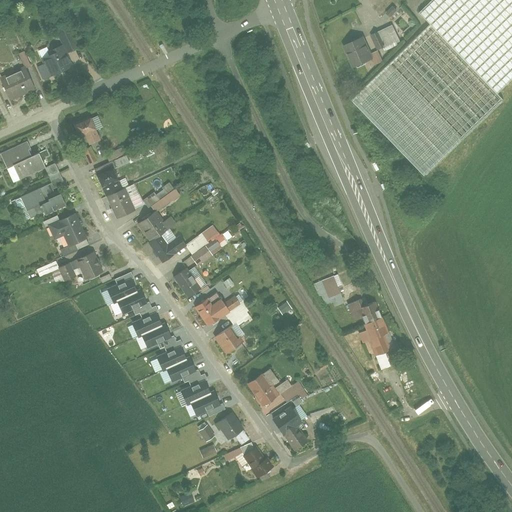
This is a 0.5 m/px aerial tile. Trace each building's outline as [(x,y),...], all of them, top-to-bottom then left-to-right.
[(432,24),(353,99),(425,174),(503,100),(498,95),(511,81),(511,0),(431,0),(419,11),(432,24)] [(393,17),(398,8),(392,5),(388,14),(393,17)] [(394,25),(372,35),(380,51),(401,42),(394,25)] [(67,53),(78,48),(68,27),(57,32),(67,53)] [(364,36),(343,45),(353,68),(374,58),(364,36)] [(49,77),(72,66),(64,48),(40,58),(49,77)] [(25,69),(31,67),(23,52),(18,54),(25,69)] [(23,67),(0,77),(0,82),(9,101),(34,89),(23,67)] [(88,145),(100,140),(96,131),(103,128),(97,115),(90,118),(89,116),(72,124),(79,139),(84,136),(88,145)] [(0,153),(0,155),(6,169),(31,157),(28,150),(30,149),(26,142),(0,153)] [(88,164),(97,160),(90,147),(82,151),(88,164)] [(40,152),(44,161),(51,158),(47,149),(40,152)] [(31,157),(6,169),(13,183),(45,168),(38,154),(31,157)] [(125,155),(113,161),(117,169),(129,163),(125,155)] [(54,189),(65,184),(55,164),(45,169),(54,189)] [(115,168),(96,176),(101,188),(120,179),(115,168)] [(102,188),(106,197),(128,187),(124,178),(102,188)] [(60,194),(54,197),(49,184),(19,198),(29,219),(43,213),(44,216),(66,206),(60,194)] [(134,184),(125,189),(130,199),(139,195),(134,184)] [(116,219),(135,210),(130,199),(125,189),(106,197),(116,219)] [(155,195),(158,200),(167,194),(163,189),(155,195)] [(154,193),(142,201),(147,208),(158,200),(155,195),(154,193)] [(136,226),(149,242),(158,235),(168,227),(156,211),(136,226)] [(68,247),(86,238),(74,214),(47,227),(54,241),(63,236),(68,247)] [(56,216),(42,222),(45,228),(59,221),(56,216)] [(192,255),(214,239),(219,244),(225,239),(221,234),(219,235),(212,226),(185,246),(192,255)] [(158,235),(149,242),(164,262),(186,246),(178,235),(176,237),(169,228),(159,236),(158,235)] [(214,239),(205,246),(212,255),(222,248),(214,239)] [(205,246),(190,257),(197,267),(212,255),(205,246)] [(75,260),(85,281),(102,273),(92,252),(75,260)] [(55,261),(35,269),(39,277),(59,268),(55,261)] [(64,282),(75,276),(69,263),(58,269),(64,282)] [(187,299),(201,288),(186,267),(172,277),(187,299)] [(108,274),(99,279),(102,283),(111,279),(108,274)] [(329,299),(340,294),(333,276),(321,281),(329,299)] [(117,301),(136,292),(131,279),(108,289),(114,302),(117,301)] [(146,303),(140,290),(136,292),(117,301),(123,313),(146,303)] [(223,304),(229,312),(239,304),(234,296),(223,304)] [(194,308),(207,327),(229,312),(223,304),(219,299),(210,305),(206,300),(194,308)] [(358,300),(346,305),(349,313),(361,308),(358,300)] [(287,301),(278,308),(283,314),(292,308),(287,301)] [(365,324),(382,317),(375,302),(359,309),(365,324)] [(243,303),(225,316),(231,324),(249,311),(243,303)] [(142,334),(161,326),(155,313),(132,323),(138,336),(142,334)] [(365,324),(363,325),(365,331),(358,334),(362,343),(388,333),(382,317),(365,324)] [(170,337),(165,324),(161,326),(142,334),(147,347),(170,337)] [(226,355),(244,342),(232,325),(214,339),(226,355)] [(369,341),(375,356),(390,350),(384,335),(369,341)] [(166,368),(186,360),(180,347),(157,357),(163,370),(166,368)] [(385,353),(375,357),(380,369),(390,365),(385,353)] [(195,371),(189,358),(186,360),(166,368),(172,381),(195,371)] [(262,407),(277,396),(271,387),(278,382),(269,369),(247,385),(262,407)] [(190,402),(210,393),(204,381),(181,391),(187,404),(190,402)] [(219,404),(213,392),(210,393),(190,402),(196,415),(219,404)] [(296,396),(288,401),(296,411),(303,406),(296,396)] [(288,401),(281,406),(290,418),(297,413),(296,411),(288,401)] [(281,406),(270,414),(278,426),(290,418),(281,406)] [(242,430),(235,421),(237,419),(232,413),(214,426),(219,432),(221,431),(228,441),(242,430)] [(290,418),(278,426),(282,431),(294,423),(290,418)] [(294,451),(308,441),(295,423),(280,433),(294,451)] [(206,442),(214,436),(206,425),(198,432),(206,442)] [(237,442),(227,447),(230,452),(240,447),(237,442)] [(251,443),(239,448),(242,454),(244,456),(253,449),(251,443)] [(212,445),(203,450),(206,457),(216,452),(212,445)] [(239,448),(223,456),(226,461),(242,454),(239,448)] [(267,458),(265,460),(256,448),(243,457),(252,469),(250,471),(257,480),(274,467),(267,458)] [(201,468),(196,471),(199,477),(204,474),(201,468)] [(189,493),(179,498),(183,506),(193,501),(189,493)]
